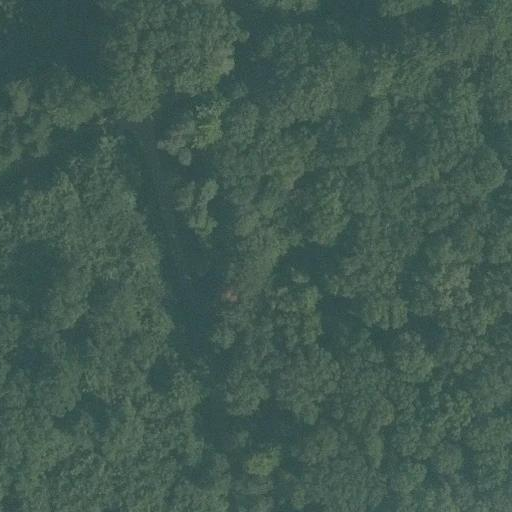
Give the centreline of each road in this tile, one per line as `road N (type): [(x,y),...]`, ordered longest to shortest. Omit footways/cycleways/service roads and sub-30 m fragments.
road 1 (residential): [(421,0),(159,138),(253,511)]
road 2 (track): [(0,202),(159,138),(118,0)]
